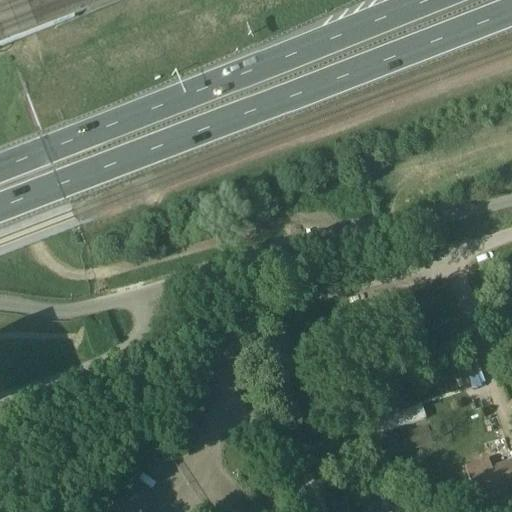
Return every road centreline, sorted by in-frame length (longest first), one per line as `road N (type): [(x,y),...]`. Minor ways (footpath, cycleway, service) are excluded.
road 1 (motorway): [(0,208),(511,10)]
road 2 (unclassified): [(511,233),(269,312),(235,334),(222,358),(225,386),(302,471),(323,511)]
road 3 (motorway): [(431,0),(0,169)]
